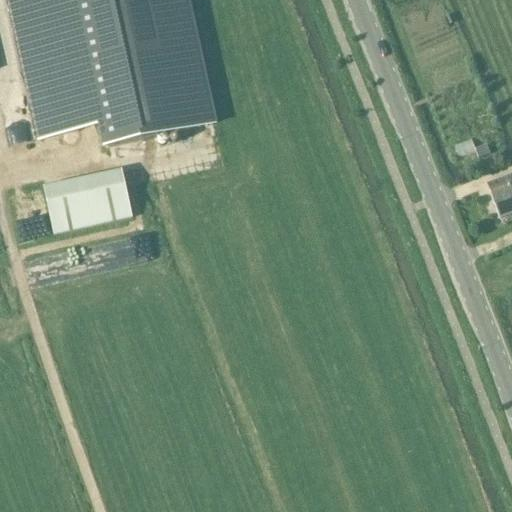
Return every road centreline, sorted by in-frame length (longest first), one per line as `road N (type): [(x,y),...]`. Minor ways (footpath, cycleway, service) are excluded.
road 1 (tertiary): [(511,401),(355,0)]
road 2 (track): [(98,511),(0,205)]
